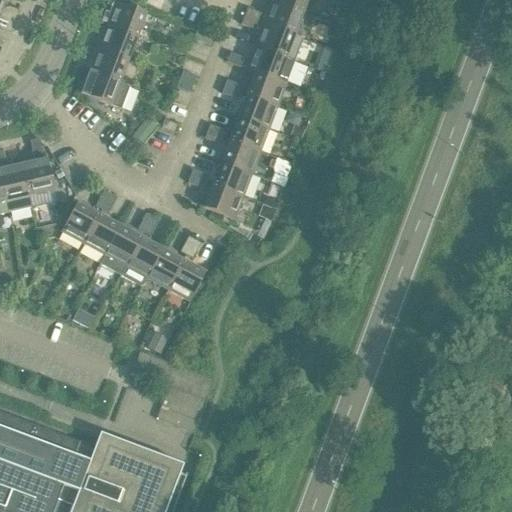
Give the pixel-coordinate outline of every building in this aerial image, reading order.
[(301,15),(306,0),(272,0),(271,3),(301,15)] [(293,37),(301,15),(271,3),(263,25),(293,37)] [(136,39),(145,15),(114,4),(105,28),(136,39)] [(257,23),(260,15),(246,10),(243,18),(257,23)] [(253,31),(257,23),(243,18),(240,26),(253,31)] [(284,59),(293,37),(263,25),(254,48),(284,59)] [(127,61),(136,39),(105,28),(97,50),(127,61)] [(207,46),(211,36),(197,31),(194,41),(207,46)] [(275,83),(276,82),(284,59),(254,48),(245,71),(254,75),(275,83)] [(119,84),(127,61),(97,50),(88,72),(119,84)] [(239,69),(243,60),(229,55),(226,64),(239,69)] [(119,84),(88,72),(79,96),(120,111),(129,88),(119,84)] [(192,86),(195,78),(182,73),(179,81),(192,86)] [(276,108),(285,85),(276,82),(275,83),(254,75),(246,97),(276,108)] [(189,94),(192,86),(179,81),(175,89),(189,94)] [(242,88),(226,82),(223,88),(240,95),(242,88)] [(237,102),(240,95),(223,88),(220,95),(237,102)] [(267,131),(276,108),(246,97),(237,119),(267,131)] [(259,153),(267,131),(237,119),(228,142),(259,153)] [(173,136),(177,126),(163,121),(159,131),(173,136)] [(225,133),(209,126),(206,133),(222,140),(225,133)] [(220,146),(222,140),(206,133),(203,140),(220,146)] [(42,155),(39,142),(39,140),(29,142),(32,157),(42,155)] [(250,176),(259,153),(228,142),(220,164),(250,176)] [(53,192),(45,160),(21,166),(28,197),(53,192)] [(242,198),(250,176),(220,164),(211,187),(242,198)] [(28,197),(21,166),(0,170),(0,183),(4,203),(7,214),(31,209),(28,197)] [(208,178),(191,171),(189,178),(205,184),(208,178)] [(203,191),(205,184),(189,178),(186,185),(203,191)] [(233,222),(242,198),(211,187),(202,210),(233,222)] [(101,211),(109,196),(103,192),(94,208),(101,211)] [(107,215),(115,199),(109,196),(101,211),(107,215)] [(82,245),(98,217),(75,205),(60,233),(82,245)] [(143,234),(151,219),(145,215),(137,231),(143,234)] [(103,257),(119,228),(98,217),(82,245),(103,257)] [(149,238),(158,222),(151,219),(143,234),(149,238)] [(119,277),(140,240),(119,228),(103,257),(98,266),(119,277)] [(185,257),(194,242),(187,238),(179,254),(185,257)] [(141,289),(161,251),(140,240),(119,277),(141,289)] [(191,260),(200,245),(194,242),(185,257),(191,260)] [(166,291),(182,263),(161,251),(141,289),(145,280),(166,291)] [(188,303),(204,275),(182,263),(166,291),(188,303)] [(187,444),(211,382),(138,355),(130,376),(166,389),(150,430),(187,444)] [(182,467),(98,436),(93,450),(0,414),(0,511),(171,511),(185,477),(179,475),(182,467)]
